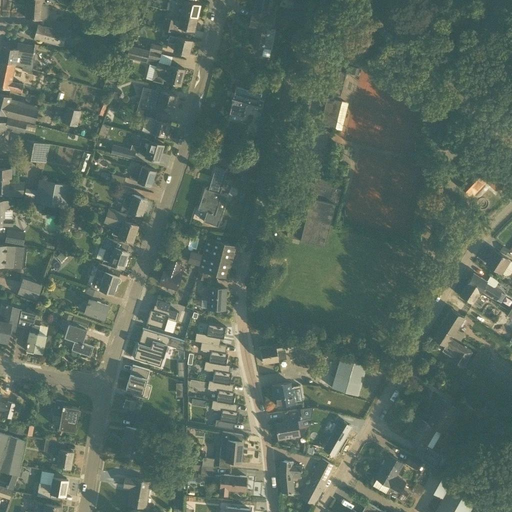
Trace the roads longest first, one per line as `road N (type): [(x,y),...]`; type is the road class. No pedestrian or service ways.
road 1 (residential): [(272,511),(243,331),(244,288),(310,0)]
road 2 (residential): [(104,388),(193,118),(219,0)]
road 3 (residential): [(318,511),(480,238),(511,207)]
road 4 (residential): [(511,143),(358,0)]
road 5 (residential): [(83,511),(104,388)]
